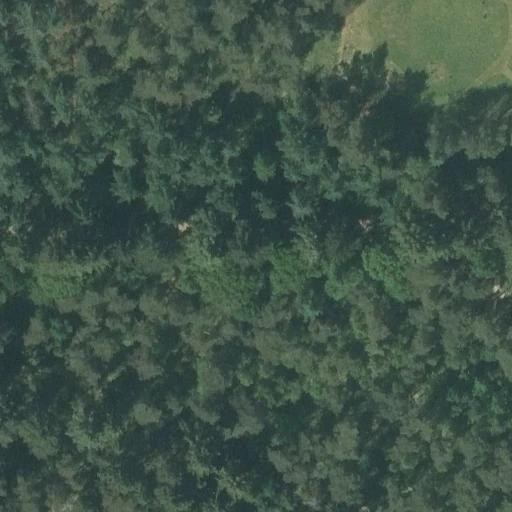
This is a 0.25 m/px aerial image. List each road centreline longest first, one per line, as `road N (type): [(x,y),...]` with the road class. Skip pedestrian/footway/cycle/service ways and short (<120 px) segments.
road 1 (track): [(511,223),(0,235)]
road 2 (track): [(324,0),(315,90),(366,172),(376,228)]
